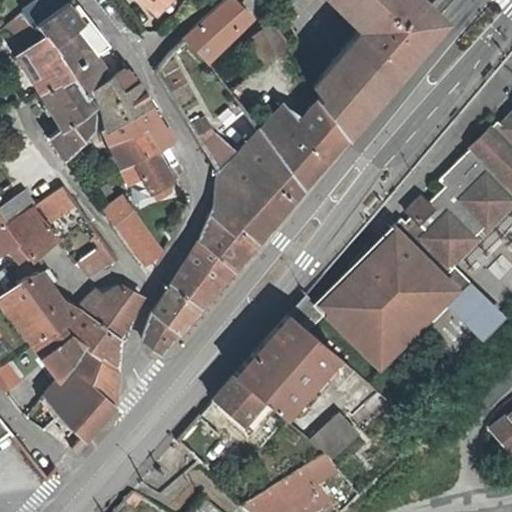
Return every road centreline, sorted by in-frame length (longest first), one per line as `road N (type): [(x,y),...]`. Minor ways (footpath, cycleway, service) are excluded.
road 1 (primary): [(159,411),(506,0)]
road 2 (residential): [(157,286),(198,179),(190,143),(100,0)]
road 3 (residential): [(130,270),(72,176),(24,149)]
road 4 (residential): [(159,411),(131,374),(130,345),(157,286)]
road 5 (residential): [(511,376),(472,429),(472,503)]
road 6 (primary): [(70,511),(159,411)]
